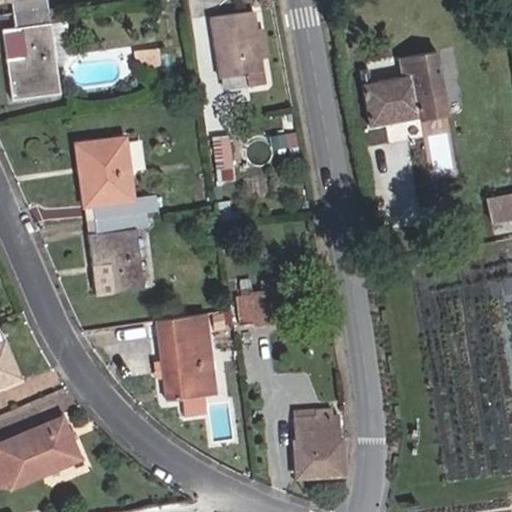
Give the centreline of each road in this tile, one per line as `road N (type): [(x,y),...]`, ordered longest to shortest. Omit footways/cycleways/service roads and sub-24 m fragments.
road 1 (tertiary): [(300,0),(365,395),(368,460),(358,511)]
road 2 (unclassified): [(0,199),(55,320),(112,405),(179,462),(280,511)]
